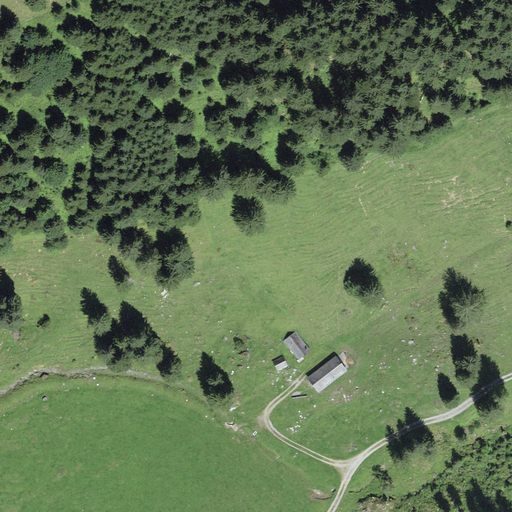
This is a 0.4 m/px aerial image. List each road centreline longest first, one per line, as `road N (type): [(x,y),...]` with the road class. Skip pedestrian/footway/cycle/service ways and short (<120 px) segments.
road 1 (track): [(310,365),(333,342),(511,236)]
road 2 (track): [(511,376),(362,455),(332,511)]
road 3 (track): [(310,365),(273,402),(266,420),(272,435),(330,463),(357,463)]
